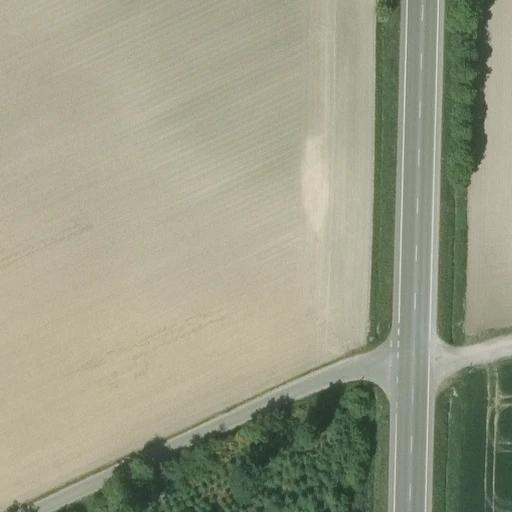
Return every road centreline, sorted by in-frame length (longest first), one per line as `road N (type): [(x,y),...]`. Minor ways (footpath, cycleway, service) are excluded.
road 1 (unclassified): [(413,365),(342,372),(50,511)]
road 2 (secondary): [(422,0),(413,365)]
road 3 (secondary): [(413,365),(409,511)]
